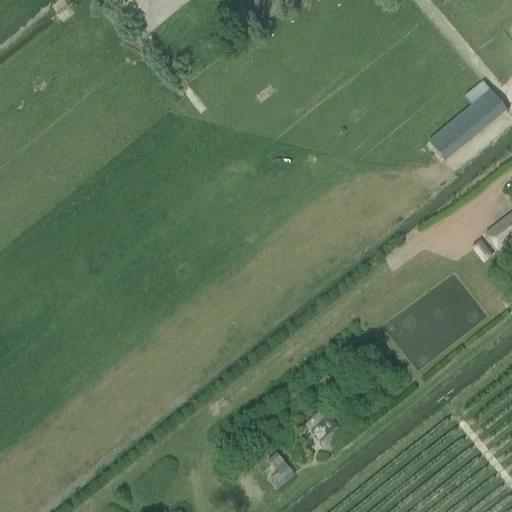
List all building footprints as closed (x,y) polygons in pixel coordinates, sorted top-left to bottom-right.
[(250,0),(240,9),(255,30),(293,0),(250,0)] [(471,108),(429,143),(443,162),(505,111),(489,92),(482,83),(463,99),(471,108)] [(511,213),(483,236),(497,254),(511,242),(511,213)] [(320,412),(302,428),(308,434),(326,418),(320,412)] [(308,434),(319,447),(337,430),(326,418),(308,434)] [(337,430),(319,447),(325,453),(343,437),(337,430)] [(286,468),(276,455),(268,462),(278,475),(286,468)]
